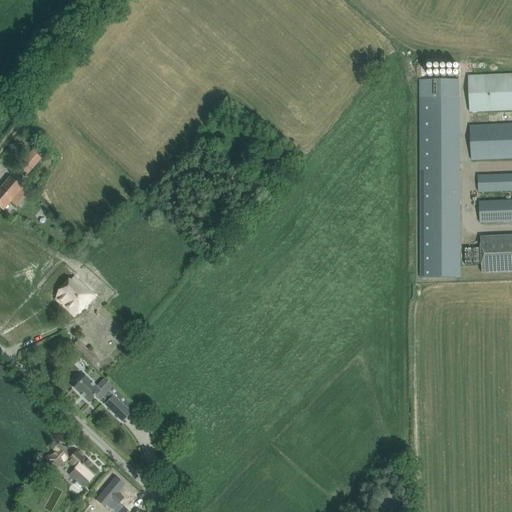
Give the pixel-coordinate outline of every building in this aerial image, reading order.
[(511,75),(468,78),(470,112),(511,110),(511,124),(470,126),(472,159),(511,157),(511,75)] [(455,80),(420,80),(420,278),(460,277),(459,97),(455,97),(455,80)] [(46,153),(37,145),(18,166),(27,174),(46,153)] [(511,190),(511,174),(480,176),(481,192),(511,190)] [(28,194),(9,177),(0,187),(0,208),(3,210),(10,202),(16,207),(28,194)] [(511,200),(480,202),(481,223),(511,222),(511,200)] [(144,217),(153,225),(162,216),(153,207),(144,217)] [(483,273),(511,272),(511,236),(482,238),(483,273)] [(55,300),(62,306),(65,302),(77,313),(93,295),(74,277),(58,295),(55,300)] [(125,333),(119,340),(127,346),(135,336),(127,328),(123,332),(125,333)] [(77,340),(72,346),(90,361),(95,356),(77,340)] [(77,385),(74,388),(88,402),(95,396),(100,400),(103,397),(107,402),(113,396),(109,391),(113,387),(108,382),(99,390),(85,377),(81,373),(74,381),(77,385)] [(104,405),(122,422),(131,413),(113,396),(107,402),(104,405)] [(156,436),(163,429),(154,421),(147,428),(156,436)] [(47,456),(45,459),(45,463),(48,465),(51,465),(56,469),(63,461),(64,462),(66,460),(68,461),(75,468),(68,475),(75,483),(74,485),(79,489),(80,488),(82,489),(86,484),(98,471),(77,451),(73,456),(71,455),(59,444),(53,450),(55,451),(51,456),(47,456)] [(115,477),(96,500),(105,508),(106,506),(112,511),(119,504),(124,498),(117,493),(124,485),(115,477)]
